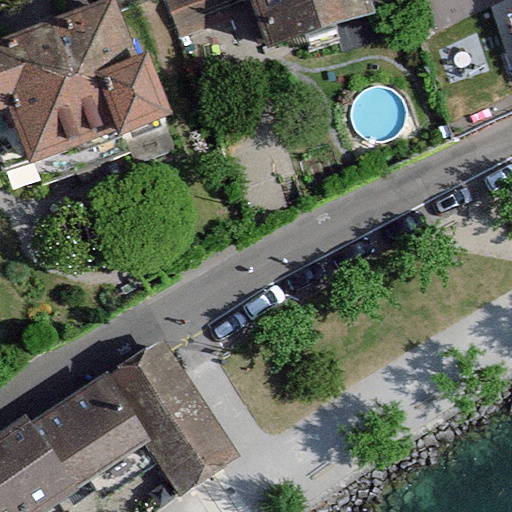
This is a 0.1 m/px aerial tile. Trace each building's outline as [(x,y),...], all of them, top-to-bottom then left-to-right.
[(227,0),(179,0),(192,39),(236,25),(227,0)] [(262,0),(283,62),(378,29),(368,0),(262,0)] [(117,22),(0,68),(0,124),(22,116),(44,174),(129,141),(135,156),(177,140),(154,82),(142,87),(117,22)] [(234,453),(169,359),(122,392),(187,486),(234,453)] [(0,511),(31,511),(131,440),(97,394),(30,443),(22,431),(0,446),(0,511)]
